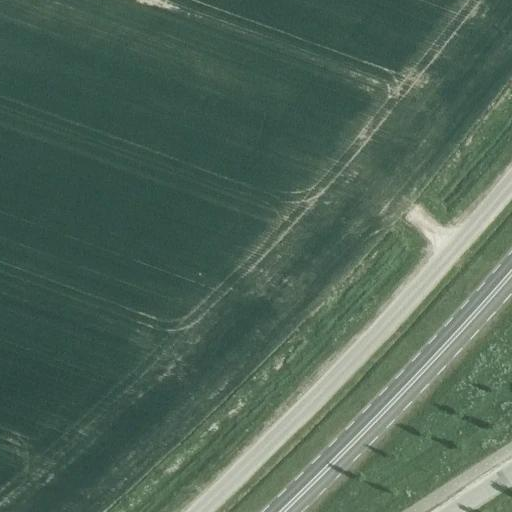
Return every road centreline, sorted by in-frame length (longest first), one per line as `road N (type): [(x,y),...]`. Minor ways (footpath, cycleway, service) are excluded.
road 1 (unclassified): [(198,511),(342,369),(511,181)]
road 2 (primary): [(282,511),(511,272)]
